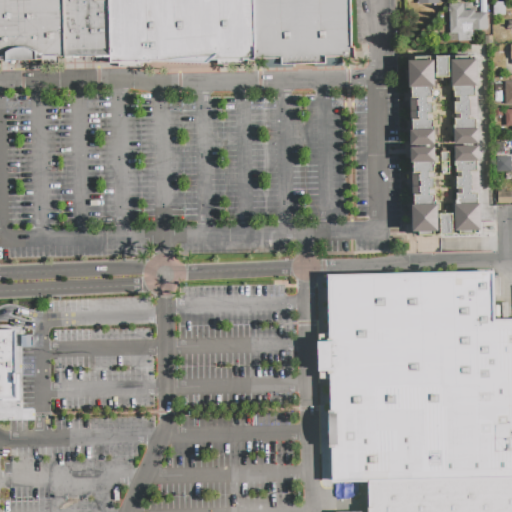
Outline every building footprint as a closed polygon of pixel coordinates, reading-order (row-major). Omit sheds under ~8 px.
[(0,0),(0,58),(65,57),(63,0),(0,0)] [(110,55),(108,0),(63,0),(65,57),(110,55)] [(254,0),(108,0),(110,55),(110,62),(256,58),(254,0)] [(353,59),(351,0),(254,0),(256,58),(283,58),(283,63),(327,63),(327,57),(344,57),(344,59),(353,59)] [(449,4),(464,3),(464,11),(475,11),(475,13),(480,13),(480,0),(487,0),(488,30),(473,31),(473,41),(458,42),(449,42),(449,33),(450,33),(449,4)] [(413,232),(412,193),(406,193),(405,171),(411,171),(411,159),(405,159),(405,144),(410,144),(410,132),(406,132),(406,121),(410,121),(409,101),(404,101),(404,91),(409,91),(409,83),(405,83),(405,71),(408,70),(408,61),(415,61),(414,57),(472,55),(472,59),(477,59),(481,230),(477,230),(477,234),(419,236),(419,232),(413,232)] [(511,81),(503,82),(504,104),(511,104),(511,81)] [(497,157),(510,157),(510,171),(498,172),(497,157)] [(498,191),(511,191),(511,203),(498,203),(498,191)] [(322,485),(321,428),(331,428),(331,401),(330,374),(319,375),(318,344),(329,344),(328,277),(495,274),(496,322),(511,322),(511,480),(368,484),(322,485)] [(0,327),(0,395),(17,395),(16,327),(0,327)] [(368,511),(368,484),(511,480),(511,511),(368,511)]
